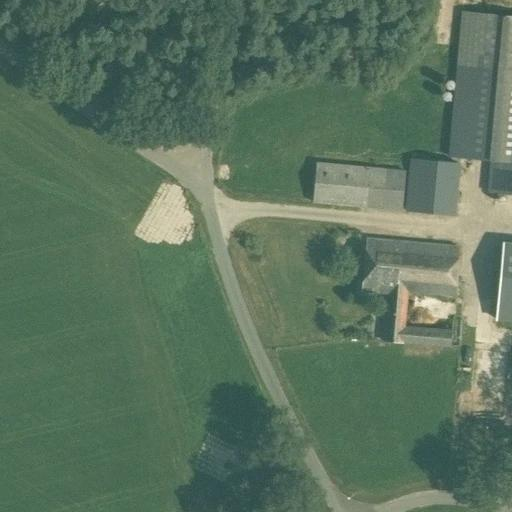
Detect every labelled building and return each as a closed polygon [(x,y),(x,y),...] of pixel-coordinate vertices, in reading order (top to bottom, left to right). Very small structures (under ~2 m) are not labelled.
[(492,159),(489,191),(511,193),(511,16),(463,12),(450,156),(492,159)] [(455,217),(460,164),(410,160),(405,213),(455,217)] [(401,211),(405,171),(317,163),(313,203),(401,211)] [(454,295),(458,247),(367,239),(362,291),(387,293),(383,340),(451,346),(452,332),(405,328),(408,291),(454,295)] [(511,242),(503,242),(495,322),(511,323),(511,242)]
